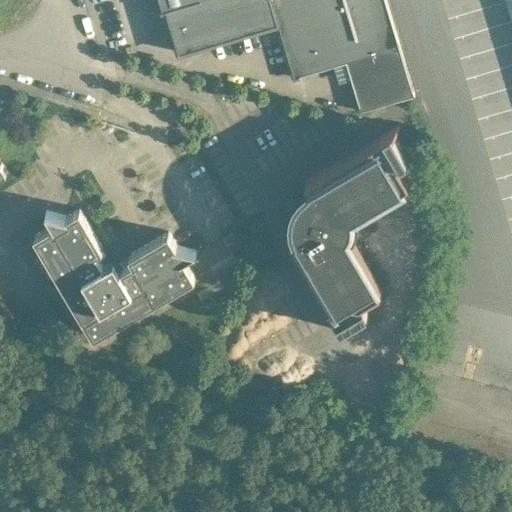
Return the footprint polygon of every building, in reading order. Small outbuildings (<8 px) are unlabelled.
[(347,62),(356,92),(361,111),(415,95),(386,0),(160,0),(164,9),(167,8),(178,44),(177,44),(180,52),(279,22),(295,77),(347,62)] [(301,232),(291,238),(346,332),(349,331),(344,323),(369,308),(363,299),(382,288),(352,237),(356,231),(359,224),(360,216),(359,209),(410,179),(399,161),(408,155),(394,130),(402,125),(401,123),(306,179),(312,189),(306,194),(301,201),(297,198),(298,196),(297,195),(297,196),(295,200),(293,203),(292,207),(291,211),(291,215),(291,219),(292,219),(292,216),(297,216),(298,224),(301,232)] [(197,250),(189,248),(177,245),(169,231),(118,261),(115,256),(111,259),(80,208),(67,216),(46,211),(54,223),(35,234),(84,317),(95,335),(113,325),(113,324),(196,276),(185,257),(197,250)] [(258,230),(255,224),(247,229),(250,234),(258,230)] [(224,237),(231,250),(241,245),(233,232),(224,237)]
